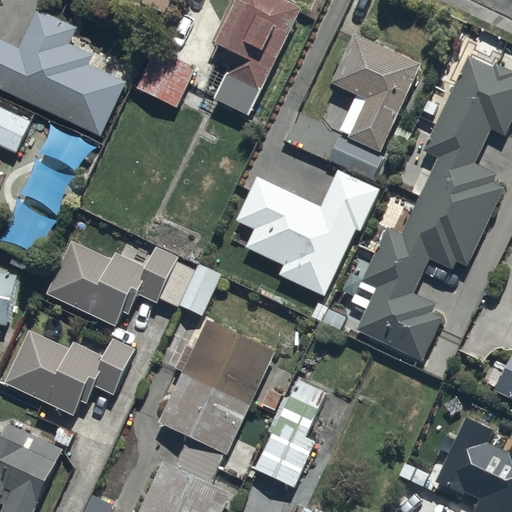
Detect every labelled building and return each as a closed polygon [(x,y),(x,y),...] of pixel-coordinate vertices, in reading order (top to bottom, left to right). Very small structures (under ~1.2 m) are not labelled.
[(145,0),(143,7),(166,17),(172,0),(145,0)] [(274,0),(242,0),(240,4),(235,1),(212,47),(220,51),(214,63),(233,72),(217,103),(249,119),(302,14),(274,0)] [(37,12),(20,50),(0,40),(0,93),(101,140),(127,84),(90,67),(94,59),(71,48),(78,31),(37,12)] [(334,87),(358,98),(341,135),(353,140),(352,142),(384,156),(423,70),(355,40),(334,87)] [(158,52),(137,91),(177,112),(197,72),(158,52)] [(403,237),(389,231),(352,306),(367,312),(357,333),(424,365),(445,322),(434,316),(437,308),(415,297),(432,262),(453,272),(457,265),(467,270),(505,192),(495,187),(499,178),(475,166),(491,134),(504,140),(511,123),(511,73),(495,65),(492,71),(470,60),(425,152),(440,160),(403,237)] [(0,108),(0,148),(18,157),(33,124),(0,108)] [(340,141),(330,163),(374,183),(384,161),(340,141)] [(338,174),(322,209),(258,180),(238,225),(255,233),(247,251),(285,269),(281,279),(328,300),(358,232),(362,234),(380,194),(338,174)] [(180,309),(196,275),(177,267),(180,262),(158,252),(148,273),(117,259),(115,264),(72,244),(48,297),(117,329),(123,315),(130,318),(140,298),(159,307),(162,301),(180,309)] [(196,275),(180,309),(203,320),(223,277),(200,267),(196,275)] [(0,276),(0,328),(9,330),(19,281),(0,276)] [(278,355),(210,324),(162,431),(189,443),(177,470),(166,465),(144,511),(226,511),(233,498),(213,489),(226,460),(229,461),(278,355)] [(30,334),(5,387),(75,420),(82,405),(87,407),(96,390),(115,399),(137,354),(114,343),(105,361),(74,346),(70,353),(30,334)] [(511,365),(498,395),(511,401),(511,365)] [(297,382),(255,472),(296,491),(316,447),(307,442),(328,397),(297,382)] [(511,511),(511,443),(507,453),(486,443),(492,431),(466,419),(437,480),(478,500),(472,511),(511,511)] [(38,511),(64,454),(6,426),(0,440),(0,497),(3,499),(0,505),(7,508),(5,511),(38,511)] [(457,511),(412,493),(404,511),(457,511)] [(93,498),(86,511),(115,511),(116,509),(93,498)]
